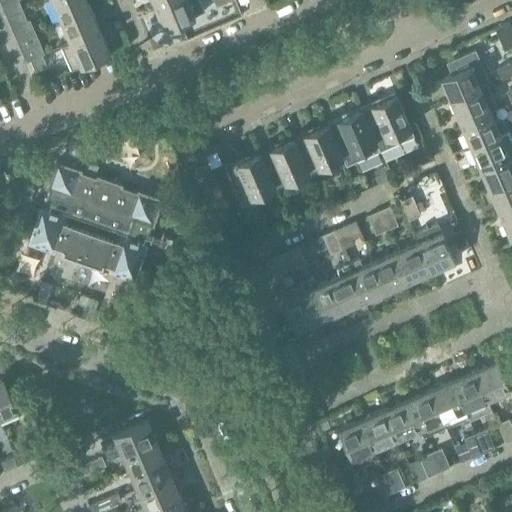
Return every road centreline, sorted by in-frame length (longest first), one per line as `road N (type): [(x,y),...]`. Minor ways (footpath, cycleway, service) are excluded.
road 1 (residential): [(148,77),(334,511)]
road 2 (residential): [(0,325),(185,391),(209,413),(248,511)]
road 3 (residential): [(238,119),(418,41)]
road 4 (residential): [(148,77),(325,0)]
road 5 (residential): [(0,145),(148,77)]
